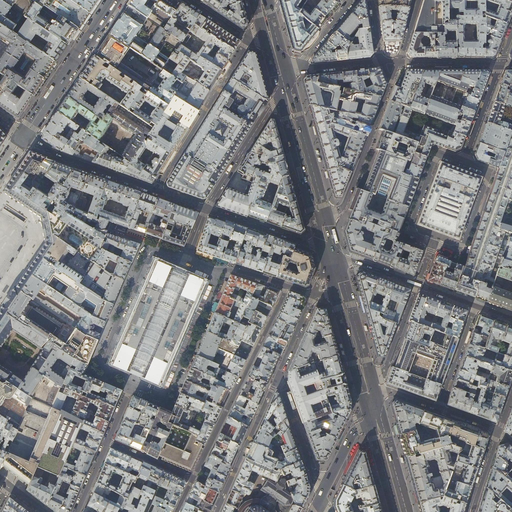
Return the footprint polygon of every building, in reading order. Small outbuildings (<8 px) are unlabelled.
[(32,22),(42,8),(36,4),(34,3),(29,0),(0,0),(10,8),(19,13),(22,16),(24,17),(27,19),(32,22)] [(4,17),(10,8),(0,0),(0,24),(11,32),(22,16),(19,13),(19,16),(18,18),(17,18),(18,18),(17,19),(16,20),(15,21),(13,22),(12,23),(5,18),(4,17)] [(84,20),(89,13),(71,1),(69,0),(47,0),(44,5),(44,6),(78,29),(84,20)] [(97,0),(71,0),(71,1),(89,13),(97,0)] [(131,0),(128,6),(147,18),(150,13),(155,7),(159,0),(131,0)] [(172,18),(181,3),(176,0),(159,0),(155,7),(159,9),(156,13),(159,14),(157,17),(167,24),(172,18)] [(216,11),(224,0),(203,0),(202,2),(209,6),(216,11)] [(240,0),(224,0),(216,11),(221,14),(225,17),(230,10),(229,8),(231,6),(235,5),(236,4),(241,2),(240,0)] [(303,7),(306,3),(307,1),(307,0),(280,0),(290,37),(294,50),(295,50),(300,52),(309,41),(318,30),(309,23),(309,24),(308,23),(304,28),(302,20),(303,18),(299,14),(303,7)] [(332,12),(338,5),(332,0),(319,0),(321,1),(318,5),(316,3),(312,7),(326,19),(332,12)] [(366,1),(362,0),(358,5),(351,13),(358,19),(368,18),(367,9),(366,1)] [(379,0),(380,7),(404,7),(409,9),(411,2),(411,0),(396,0),(395,1),(394,1),(393,0),(379,0)] [(423,0),(419,14),(414,33),(437,33),(443,33),(443,26),(442,26),(442,25),(443,23),(444,22),(445,21),(446,20),(447,20),(447,0),(423,0)] [(445,58),(456,58),(456,41),(444,41),(444,38),(444,35),(445,34),(445,31),(456,31),(456,24),(456,22),(457,21),(458,20),(459,20),(459,16),(456,16),(455,17),(455,20),(452,20),(452,8),(459,8),(459,5),(462,1),(462,0),(447,0),(447,20),(446,20),(445,21),(444,22),(443,23),(442,25),(442,26),(443,26),(443,33),(437,33),(437,39),(434,39),(434,42),(434,53),(437,53),(437,57),(445,58)] [(456,31),(456,41),(456,58),(470,58),(484,58),(484,48),(485,40),(485,35),(485,16),(484,10),(484,0),(462,0),(462,1),(459,5),(459,8),(459,16),(459,20),(458,20),(457,21),(456,22),(456,24),(456,31)] [(484,10),(485,16),(492,19),(496,20),(507,25),(511,14),(511,10),(511,3),(502,0),(484,0),(486,1),(486,4),(496,7),(497,5),(499,5),(496,14),(484,10)] [(242,3),(241,2),(236,4),(235,5),(231,6),(229,8),(230,10),(225,17),(234,23),(243,29),(248,25),(245,14),(242,3)] [(190,30),(200,15),(192,10),(181,3),(172,18),(175,20),(177,17),(180,16),(181,18),(182,20),(184,22),(186,21),(188,23),(185,27),(190,30)] [(303,18),(309,23),(318,30),(322,25),(326,19),(312,7),(311,6),(306,3),(303,7),(299,14),(303,18)] [(44,6),(42,8),(32,22),(67,46),(73,37),(78,29),(44,6)] [(141,27),(147,18),(128,6),(125,10),(122,14),(141,27)] [(404,7),(380,7),(379,7),(380,14),(381,22),(393,20),(405,24),(407,16),(409,9),(404,7)] [(177,50),(182,42),(164,30),(167,24),(157,17),(159,14),(156,13),(154,16),(150,13),(147,18),(160,27),(159,29),(158,29),(148,44),(159,52),(166,43),(175,50),(177,50)] [(358,19),(351,13),(347,18),(343,23),(356,34),(358,30),(370,28),(369,23),(368,18),(358,19)] [(109,34),(129,48),(156,66),(162,70),(169,59),(159,52),(148,44),(145,42),(144,44),(145,46),(143,48),(141,51),(139,51),(132,46),(133,45),(131,43),(136,36),(136,35),(140,29),(141,27),(122,14),(116,23),(109,34)] [(227,62),(234,51),(201,29),(207,20),(203,18),(200,15),(190,30),(185,27),(181,31),(174,27),(174,24),(176,21),(175,20),(172,18),(167,24),(164,30),(182,42),(177,50),(190,60),(195,64),(200,57),(222,71),(227,62)] [(485,16),(485,35),(501,41),(504,32),(507,25),(496,20),(494,27),(490,26),(490,22),(492,19),(485,16)] [(61,55),(67,46),(32,22),(27,19),(16,36),(56,63),(61,55)] [(237,46),(239,42),(221,29),(207,20),(201,29),(234,51),(237,46)] [(392,42),(400,42),(403,32),(405,24),(393,20),(381,22),(382,31),(384,42),(392,42)] [(350,44),(356,34),(343,23),(339,27),(335,32),(350,44)] [(0,33),(7,39),(11,32),(0,24),(0,33)] [(373,53),(370,28),(358,30),(356,34),(350,44),(345,49),(346,59),(360,58),(370,57),(373,53)] [(145,33),(145,32),(140,29),(136,35),(136,36),(143,40),(147,34),(145,33)] [(51,70),(56,63),(16,36),(11,32),(7,39),(11,41),(4,52),(45,79),(51,70)] [(345,49),(350,44),(335,32),(331,37),(327,42),(335,49),(336,60),(340,60),(346,59),(345,49)] [(416,57),(424,57),(424,48),(420,44),(419,40),(423,36),(425,36),(426,37),(427,37),(428,38),(429,39),(430,41),(430,42),(434,42),(434,39),(437,39),(437,33),(414,33),(411,43),(407,53),(411,57),(416,57)] [(150,86),(141,80),(141,79),(142,78),(119,63),(129,48),(109,34),(102,45),(94,56),(147,92),(151,87),(152,86),(151,86),(150,86)] [(500,42),(501,41),(485,35),(485,40),(487,41),(487,42),(487,43),(488,43),(487,45),(488,45),(487,48),(484,48),(484,58),(488,58),(492,58),(495,56),(500,42)] [(327,42),(321,50),(313,59),(313,61),(314,63),(327,61),(336,60),(335,49),(327,42)] [(430,57),(437,57),(437,53),(434,53),(434,42),(430,42),(430,44),(429,45),(428,47),(426,48),(425,48),(424,48),(424,57),(430,57)] [(182,83),(186,77),(181,74),(190,60),(177,50),(175,50),(169,59),(162,70),(182,83)] [(0,73),(11,81),(33,96),(39,87),(45,79),(4,52),(1,56),(0,54),(0,73)] [(261,73),(255,52),(253,52),(248,52),(245,57),(235,72),(231,79),(267,102),(269,100),(261,73)] [(153,128),(161,116),(168,106),(147,92),(94,56),(89,63),(85,69),(84,71),(82,74),(79,78),(115,102),(153,128)] [(215,81),(222,71),(200,57),(195,64),(202,69),(202,70),(204,71),(205,72),(198,81),(197,80),(195,82),(209,91),(215,81)] [(385,84),(382,76),(379,69),(372,69),(367,70),(368,76),(356,78),(358,92),(381,97),(385,84)] [(157,89),(156,89),(153,88),(153,87),(152,87),(151,87),(147,92),(168,106),(173,98),(182,83),(162,70),(161,73),(159,75),(159,76),(163,79),(163,80),(162,82),(161,82),(161,83),(159,86),(159,87),(157,89)] [(392,93),(389,101),(405,106),(409,108),(423,70),(414,70),(407,70),(406,71),(400,88),(395,86),(392,93)] [(431,95),(436,81),(440,70),(430,70),(423,70),(409,108),(405,106),(401,116),(408,119),(411,110),(423,114),(431,95)] [(450,70),(440,70),(436,81),(456,88),(451,103),(445,100),(437,97),(431,95),(423,114),(435,118),(447,123),(447,122),(454,125),(457,116),(458,116),(461,106),(460,106),(462,103),(461,102),(461,101),(461,100),(462,99),(463,98),(466,92),(468,87),(471,88),(473,87),(480,70),(472,70),(450,70)] [(484,71),(480,70),(473,87),(471,94),(470,97),(479,100),(483,88),(489,74),(486,71),(484,71)] [(503,78),(501,84),(506,87),(509,87),(510,83),(511,83),(511,70),(506,71),(503,78)] [(342,72),(343,89),(358,92),(356,78),(355,71),(347,72),(342,72)] [(343,89),(342,72),(329,74),(318,75),(316,83),(340,88),(343,89)] [(0,97),(11,81),(0,73),(0,97)] [(334,111),(335,111),(336,109),(337,103),(338,100),(340,88),(316,83),(318,75),(311,75),(306,76),(302,81),(305,93),(309,106),(334,111)] [(203,101),(209,91),(195,82),(192,80),(186,77),(182,83),(173,98),(196,112),(203,101)] [(66,97),(97,118),(100,119),(102,121),(115,102),(79,78),(73,87),(66,97)] [(265,105),(267,102),(231,79),(225,88),(215,105),(201,127),(188,148),(172,173),(167,181),(167,182),(166,184),(167,185),(168,186),(168,187),(173,189),(197,197),(202,199),(203,199),(204,199),(207,197),(209,194),(224,170),(258,116),(262,110),(265,106),(265,105)] [(27,106),(33,96),(11,81),(0,97),(0,106),(8,111),(18,119),(27,106)] [(490,113),(486,123),(511,131),(511,128),(511,125),(506,124),(507,121),(500,118),(501,114),(502,114),(504,108),(503,108),(504,106),(511,108),(511,83),(510,83),(509,87),(508,89),(503,105),(494,102),(490,113)] [(497,93),(494,102),(503,105),(508,89),(506,88),(506,87),(501,84),(497,93)] [(378,103),(381,97),(358,92),(343,89),(340,88),(338,100),(354,103),(355,96),(359,97),(359,99),(363,100),(363,101),(363,102),(364,102),(364,105),(377,108),(378,103)] [(478,103),(479,100),(470,97),(471,94),(466,92),(463,98),(462,99),(461,100),(461,101),(461,102),(462,103),(460,106),(461,106),(474,112),(476,107),(478,103)] [(129,162),(143,142),(142,141),(144,138),(146,138),(153,128),(115,102),(102,121),(100,119),(97,123),(95,121),(97,118),(66,97),(62,104),(57,112),(78,127),(84,131),(84,132),(99,141),(110,125),(113,119),(121,124),(121,125),(128,130),(128,129),(136,135),(132,141),(121,156),(129,162)] [(190,122),(196,112),(173,98),(168,106),(161,116),(184,131),(190,122)] [(347,114),(372,119),(375,113),(377,108),(364,105),(354,103),(338,100),(337,103),(342,104),(341,110),(336,109),(335,111),(347,114)] [(379,129),(383,131),(394,135),(401,116),(405,106),(389,101),(384,115),(379,129)] [(362,145),(366,136),(329,123),(330,121),(334,111),(309,106),(318,140),(319,142),(324,161),(327,171),(338,168),(351,172),(352,173),(355,163),(362,145)] [(473,117),(474,112),(461,106),(458,116),(457,116),(454,125),(451,132),(450,131),(447,137),(443,147),(453,151),(455,152),(460,149),(466,134),(469,127),(473,117)] [(345,119),(347,114),(335,111),(334,111),(330,121),(329,123),(366,136),(367,132),(369,128),(369,127),(345,119)] [(41,138),(46,142),(56,148),(62,151),(78,127),(57,112),(49,123),(42,134),(43,136),(41,138)] [(370,124),(372,119),(347,114),(345,119),(369,127),(370,124)] [(152,162),(152,163),(154,165),(152,168),(146,164),(145,166),(137,178),(144,181),(152,184),(161,169),(177,142),(184,131),(161,116),(153,128),(146,138),(158,146),(154,153),(159,156),(158,158),(156,157),(156,158),(155,158),(154,159),(152,162)] [(416,143),(412,152),(413,152),(414,153),(426,157),(430,148),(432,143),(436,145),(443,147),(447,137),(436,133),(436,131),(424,126),(420,136),(417,135),(417,136),(409,133),(408,135),(403,133),(408,119),(401,116),(394,135),(416,143)] [(274,120),(270,119),(260,136),(249,153),(268,160),(284,156),(279,137),(274,120)] [(480,141),(479,143),(493,148),(504,152),(505,148),(507,143),(511,144),(511,139),(509,138),(510,134),(511,131),(486,123),(486,125),(485,125),(485,126),(484,130),(484,129),(483,130),(484,130),(483,133),(482,136),(481,136),(481,137),(480,140),(480,141)] [(62,151),(67,153),(84,160),(95,163),(105,146),(99,141),(84,132),(84,131),(78,127),(62,151)] [(376,149),(378,150),(409,161),(410,159),(412,154),(412,152),(416,143),(394,135),(383,131),(380,140),(376,149)] [(142,141),(143,142),(129,162),(122,173),(129,175),(137,178),(145,166),(139,162),(138,159),(146,148),(154,153),(158,146),(146,138),(144,138),(142,141)] [(482,162),(487,164),(490,156),(485,154),(486,151),(491,153),(493,148),(479,143),(477,149),(475,154),(477,160),(482,162)] [(109,168),(115,152),(105,146),(95,163),(102,166),(109,168)] [(493,166),(498,168),(499,168),(499,166),(501,161),(502,157),(504,152),(493,148),(491,153),(493,154),(492,157),(490,156),(487,164),(493,166)] [(504,152),(502,157),(511,160),(511,158),(511,149),(505,148),(504,152)] [(368,177),(362,191),(393,203),(394,202),(408,208),(415,188),(417,183),(418,180),(404,175),(406,170),(408,165),(408,163),(409,161),(378,150),(374,162),(368,177)] [(24,161),(18,169),(31,178),(45,158),(46,158),(38,155),(31,152),(30,153),(30,152),(24,161)] [(122,173),(129,162),(121,156),(115,152),(109,168),(115,170),(122,173)] [(260,179),(268,160),(249,153),(244,162),(238,170),(243,174),(243,175),(244,175),(244,174),(247,175),(248,175),(254,177),(260,179)] [(409,161),(408,163),(409,164),(410,164),(422,168),(425,162),(426,157),(414,153),(412,160),(410,159),(409,161)] [(287,168),(284,156),(268,160),(260,179),(257,189),(265,191),(265,192),(268,184),(270,183),(279,186),(282,178),(289,176),(287,168)] [(4,191),(4,192),(13,198),(25,206),(55,162),(49,160),(45,158),(31,178),(18,169),(4,191)] [(41,217),(42,222),(43,230),(45,237),(53,235),(76,251),(93,262),(110,274),(110,275),(123,280),(127,273),(131,263),(113,255),(107,252),(106,251),(99,248),(106,234),(107,231),(105,230),(104,230),(100,231),(94,229),(85,224),(72,217),(87,173),(81,171),(64,165),(55,162),(25,206),(32,211),(41,217)] [(459,239),(458,239),(460,235),(461,234),(460,234),(461,231),(465,222),(466,219),(467,218),(466,218),(468,213),(469,212),(468,212),(470,207),(471,207),(471,206),(472,204),(472,201),(473,201),(473,200),(474,195),(479,185),(479,184),(480,183),(479,183),(481,178),(481,179),(482,178),(481,177),(480,177),(477,176),(476,175),(476,176),(472,174),(473,174),(472,174),(471,174),(468,173),(467,172),(463,171),(464,171),(463,171),(459,170),(459,169),(458,169),(455,168),(454,167),(452,167),(450,166),(449,165),(449,166),(447,165),(446,164),(445,164),(441,163),(441,162),(440,162),(440,163),(439,167),(438,167),(438,168),(437,171),(434,181),(432,185),(431,186),(432,186),(431,188),(430,191),(429,192),(430,192),(428,197),(427,197),(427,198),(426,202),(425,202),(425,203),(424,206),(421,215),(419,219),(419,220),(418,224),(417,224),(417,225),(418,225),(418,224),(422,226),(421,226),(423,227),(423,226),(426,227),(426,228),(427,228),(431,229),(430,230),(432,230),(432,229),(435,231),(436,232),(436,231),(440,232),(439,233),(440,233),(441,233),(444,234),(445,235),(445,234),(449,236),(448,236),(449,237),(450,236),(453,237),(453,238),(454,238),(458,239),(457,240),(458,240),(459,239)] [(420,176),(422,168),(410,164),(408,170),(406,170),(404,175),(418,180),(420,176)] [(496,174),(496,175),(505,178),(508,169),(499,166),(499,168),(498,168),(498,169),(496,174)] [(346,185),(351,172),(338,168),(327,171),(330,183),(334,198),(341,198),(346,185)] [(111,222),(94,216),(107,180),(98,177),(87,173),(72,217),(85,224),(87,219),(88,220),(88,221),(90,222),(90,221),(93,222),(96,223),(94,228),(94,229),(100,231),(104,230),(105,230),(107,231),(108,231),(111,222)] [(490,193),(497,196),(499,196),(500,192),(502,187),(504,183),(505,178),(496,175),(496,176),(494,180),(492,187),(490,193)] [(273,224),(280,227),(285,215),(275,211),(278,204),(288,207),(289,204),(296,202),(289,176),(282,178),(279,186),(274,198),(273,202),(272,205),(265,222),(273,224)] [(257,189),(260,179),(254,177),(252,182),(253,182),(249,192),(248,193),(247,194),(245,194),(227,188),(221,197),(216,206),(216,207),(223,209),(240,215),(246,217),(257,189)] [(127,228),(140,192),(133,190),(115,183),(107,180),(94,216),(111,222),(127,228)] [(265,192),(265,191),(257,189),(246,217),(247,217),(248,216),(257,219),(265,222),(272,205),(260,200),(260,198),(262,198),(263,198),(265,192)] [(350,215),(348,220),(364,225),(367,216),(372,218),(378,220),(383,222),(386,223),(389,214),(393,203),(362,191),(356,189),(348,209),(352,211),(350,215)] [(127,228),(145,233),(157,198),(150,196),(140,192),(127,228)] [(508,200),(510,195),(500,192),(499,196),(508,200)] [(488,199),(486,202),(496,206),(499,196),(497,196),(490,193),(489,194),(488,199)] [(507,203),(508,200),(499,196),(496,206),(494,210),(503,214),(508,215),(509,212),(504,210),(507,203)] [(152,236),(162,239),(174,204),(165,201),(157,198),(145,233),(152,236)] [(300,216),(296,202),(289,204),(288,207),(285,215),(280,227),(287,230),(300,234),(304,230),(300,216)] [(403,219),(408,208),(394,202),(393,203),(389,214),(403,219)] [(484,208),(483,212),(492,215),(494,210),(496,206),(486,202),(486,204),(484,208)] [(181,207),(174,204),(162,239),(175,243),(183,246),(194,222),(197,213),(196,213),(196,212),(191,210),(181,207)] [(500,223),(503,214),(494,210),(492,215),(491,220),(500,223)] [(398,232),(403,219),(389,214),(386,223),(383,222),(381,229),(381,230),(383,230),(384,228),(398,233),(398,232)] [(343,232),(346,242),(349,252),(361,256),(372,260),(383,230),(381,230),(380,232),(378,231),(379,229),(381,229),(383,222),(378,220),(376,226),(371,223),(372,218),(367,216),(364,225),(348,220),(346,226),(343,232)] [(481,217),(478,225),(488,229),(489,224),(491,220),(489,219),(482,216),(481,217)] [(217,220),(209,217),(197,251),(208,255),(222,259),(224,252),(225,251),(226,248),(228,242),(227,242),(229,239),(223,237),(224,237),(222,236),(223,234),(230,237),(234,223),(231,222),(225,220),(225,222),(217,220)] [(225,260),(234,263),(245,235),(247,228),(240,225),(234,223),(230,237),(229,239),(237,242),(234,247),(230,246),(228,249),(226,248),(225,251),(224,252),(222,259),(225,260)] [(511,227),(500,223),(498,228),(498,229),(510,233),(511,233),(511,227)] [(498,229),(498,228),(489,224),(488,229),(486,233),(489,234),(508,241),(510,233),(498,229)] [(475,236),(474,239),(483,243),(486,233),(488,229),(478,225),(478,227),(476,231),(475,236)] [(245,235),(251,238),(242,266),(247,268),(255,270),(260,257),(267,234),(258,231),(247,228),(245,235)] [(383,264),(394,268),(403,244),(401,243),(395,241),(398,233),(384,228),(383,230),(372,260),(383,264)] [(505,250),(508,241),(489,234),(486,233),(483,243),(505,250)] [(121,238),(106,234),(99,248),(106,251),(109,245),(111,245),(107,252),(113,255),(115,251),(116,249),(121,238)] [(268,274),(276,277),(283,256),(280,255),(278,262),(270,259),(273,253),(280,255),(284,241),(280,239),(273,237),(267,234),(260,257),(262,258),(263,258),(267,259),(262,272),(268,274)] [(44,246),(38,255),(56,268),(79,283),(83,277),(79,274),(78,274),(65,265),(61,262),(66,255),(70,257),(72,257),(76,251),(53,235),(45,237),(45,238),(46,242),(44,246)] [(251,238),(245,235),(234,263),(237,264),(242,266),(251,238)] [(139,245),(121,238),(116,249),(117,250),(118,248),(123,251),(121,254),(115,251),(113,255),(131,263),(134,255),(139,245)] [(289,242),(284,241),(280,255),(283,256),(290,258),(294,248),(296,244),(289,242)] [(502,259),(505,250),(483,243),(482,247),(480,252),(502,259)] [(422,251),(403,244),(394,268),(402,271),(414,275),(417,267),(418,264),(422,251)] [(276,277),(286,280),(298,284),(305,287),(308,285),(311,279),(315,268),(313,261),(311,254),(301,250),(294,248),(290,258),(283,256),(276,277)] [(471,249),(467,258),(477,261),(480,252),(471,249)] [(511,251),(505,250),(502,259),(499,266),(508,269),(511,270),(511,251)] [(499,266),(502,259),(480,252),(477,261),(498,268),(499,266)] [(79,283),(56,268),(38,255),(32,264),(27,272),(44,283),(48,286),(63,296),(87,313),(98,296),(79,283)] [(258,271),(262,272),(267,259),(263,258),(262,258),(260,257),(255,270),(258,271)] [(436,259),(435,262),(446,266),(448,267),(450,262),(449,261),(447,260),(437,257),(436,259)] [(151,382),(162,387),(167,376),(172,364),(171,363),(173,359),(180,342),(182,337),(187,327),(194,310),(196,305),(197,305),(203,292),(207,282),(199,278),(198,277),(195,276),(194,276),(186,272),(180,270),(175,268),(174,267),(173,267),(167,264),(164,262),(162,262),(153,258),(148,270),(149,271),(147,275),(141,290),(132,310),(123,332),(114,353),(113,352),(108,364),(114,366),(124,370),(130,373),(135,375),(140,378),(143,379),(151,382)] [(495,278),(498,268),(477,261),(475,266),(474,270),(495,278)] [(119,292),(123,280),(110,275),(110,274),(93,262),(83,277),(79,283),(98,296),(100,297),(100,299),(113,305),(119,292)] [(428,280),(439,285),(444,271),(446,266),(435,262),(431,272),(428,280)] [(456,264),(454,270),(453,274),(444,271),(439,285),(446,287),(453,290),(459,275),(462,266),(457,264),(456,264)] [(463,267),(462,266),(459,275),(471,279),(474,270),(464,267),(463,267)] [(509,271),(509,272),(507,272),(508,269),(499,266),(498,268),(495,278),(494,283),(487,302),(501,307),(511,310),(511,270),(510,270),(509,271)] [(494,283),(495,278),(474,270),(471,279),(473,280),(480,283),(480,282),(485,284),(487,280),(494,283)] [(24,276),(22,279),(16,288),(15,287),(14,288),(15,288),(33,300),(65,321),(85,335),(98,341),(104,325),(105,322),(93,317),(87,313),(63,296),(48,286),(44,283),(27,272),(24,276)] [(378,356),(384,356),(391,338),(396,324),(381,318),(383,313),(367,308),(367,307),(378,278),(368,274),(361,272),(356,276),(366,315),(378,356)] [(257,284),(243,279),(231,275),(227,284),(222,294),(247,305),(251,297),(257,284)] [(473,280),(471,279),(459,275),(453,290),(454,290),(462,293),(463,293),(465,294),(468,295),(469,295),(473,297),(474,297),(475,297),(480,283),(473,280)] [(367,308),(383,313),(394,284),(385,281),(378,278),(367,307),(367,308)] [(487,302),(494,283),(487,280),(485,284),(480,282),(480,283),(475,297),(480,299),(487,302)] [(263,286),(257,284),(251,297),(272,307),(275,301),(280,291),(272,289),(263,286)] [(401,287),(394,284),(383,313),(381,318),(396,324),(397,324),(403,307),(410,290),(401,287)] [(3,305),(0,308),(0,309),(48,342),(53,336),(54,337),(65,321),(14,288),(12,292),(11,291),(6,299),(2,305),(3,305)] [(285,302),(279,313),(297,320),(303,307),(303,305),(305,298),(305,297),(297,295),(290,292),(285,302)] [(409,321),(411,321),(416,323),(426,296),(423,295),(419,293),(411,314),(409,321)] [(241,319),(247,305),(222,294),(218,305),(214,313),(239,323),(241,319)] [(109,314),(113,305),(100,299),(100,297),(98,296),(87,313),(93,317),(105,322),(109,314)] [(433,298),(426,296),(416,323),(430,328),(431,323),(424,320),(423,318),(424,316),(425,316),(426,315),(425,314),(426,314),(426,313),(427,312),(431,313),(430,315),(434,316),(439,301),(433,298)] [(270,310),(272,307),(251,297),(247,305),(241,319),(261,329),(267,317),(269,314),(260,308),(258,309),(257,311),(254,309),(257,304),(270,310)] [(447,321),(449,317),(453,305),(447,303),(439,301),(434,316),(431,323),(430,328),(433,329),(443,333),(446,326),(447,321)] [(460,308),(453,305),(449,317),(463,323),(465,318),(468,311),(460,308)] [(309,323),(305,333),(319,339),(333,335),(329,321),(326,309),(316,308),(313,315),(309,323)] [(0,311),(0,377),(31,398),(41,382),(45,377),(55,383),(54,385),(56,387),(57,385),(61,387),(52,407),(60,411),(61,409),(65,412),(73,392),(61,387),(73,359),(48,342),(0,309),(1,310),(0,311)] [(230,342),(239,323),(214,313),(211,321),(206,332),(230,342)] [(278,316),(276,319),(285,323),(294,327),(295,324),(297,320),(279,313),(278,316)] [(493,320),(486,317),(479,315),(476,323),(473,333),(486,338),(493,320)] [(460,331),(463,323),(449,317),(447,321),(452,323),(450,328),(446,326),(443,333),(458,338),(460,331)] [(256,340),(261,329),(241,319),(239,323),(230,342),(229,344),(237,347),(241,340),(253,345),(256,340)] [(273,326),(269,334),(277,339),(285,323),(276,319),(273,326)] [(499,322),(493,320),(486,338),(483,347),(485,348),(497,352),(507,325),(499,322)] [(85,335),(65,321),(54,337),(53,336),(48,342),(73,359),(87,365),(92,353),(98,341),(85,335)] [(408,330),(405,339),(427,347),(433,329),(430,328),(416,323),(411,321),(408,330)] [(294,327),(285,323),(277,339),(287,343),(290,335),(294,327)] [(511,326),(507,325),(497,352),(497,353),(511,358),(511,326)] [(397,362),(394,368),(441,385),(446,371),(454,348),(458,338),(443,333),(433,329),(427,347),(405,339),(401,348),(397,362)] [(201,344),(196,355),(212,362),(216,353),(231,360),(226,371),(238,377),(244,365),(246,361),(234,355),(237,347),(229,344),(230,342),(206,332),(201,344)] [(288,371),(313,362),(316,362),(319,361),(339,355),(334,339),(333,335),(319,339),(305,333),(297,350),(288,371)] [(471,338),(469,342),(483,347),(486,338),(473,333),(471,338)] [(266,341),(263,347),(276,354),(277,352),(276,351),(278,347),(284,349),(287,343),(277,339),(269,334),(266,341)] [(467,349),(464,356),(492,366),(493,365),(494,361),(482,357),(485,348),(483,347),(469,342),(467,349)] [(253,366),(249,375),(266,383),(272,371),(278,357),(280,356),(281,356),(276,354),(263,347),(258,357),(261,358),(262,360),(259,367),(257,368),(253,366)] [(494,361),(493,365),(511,371),(511,358),(497,353),(494,361)] [(218,365),(212,362),(196,355),(193,361),(191,368),(215,378),(219,368),(217,367),(218,365)] [(325,372),(320,373),(321,375),(322,379),(344,374),(341,364),(339,355),(319,361),(316,362),(318,367),(323,365),(325,372)] [(488,379),(492,366),(464,356),(462,362),(459,369),(480,376),(488,379)] [(93,378),(88,376),(83,374),(87,365),(73,359),(61,387),(73,392),(78,394),(79,392),(82,393),(81,395),(84,397),(93,378)] [(289,383),(294,398),(299,412),(306,430),(307,433),(319,429),(320,431),(337,439),(341,430),(346,420),(332,413),(325,394),(328,393),(326,389),(346,383),(345,378),(344,374),(322,379),(319,380),(318,376),(321,375),(320,373),(318,367),(316,362),(313,362),(288,371),(288,382),(289,383)] [(511,379),(511,377),(511,371),(493,365),(492,366),(488,379),(494,381),(495,376),(498,376),(496,382),(509,387),(511,379)] [(410,392),(435,401),(438,393),(441,385),(394,368),(392,367),(389,376),(386,383),(410,392)] [(213,383),(215,378),(191,368),(188,374),(185,380),(209,391),(213,383)] [(213,383),(229,390),(231,391),(234,384),(238,377),(226,371),(219,368),(215,378),(213,383)] [(457,375),(456,379),(476,387),(480,376),(459,369),(457,375)] [(240,392),(239,395),(246,399),(247,399),(257,404),(259,401),(262,394),(264,388),(266,383),(249,375),(247,379),(244,385),(240,392)] [(471,413),(476,415),(488,379),(480,376),(476,387),(475,391),(480,393),(476,402),(471,401),(468,412),(471,413)] [(0,411),(10,418),(9,420),(20,425),(23,418),(11,410),(10,411),(1,406),(6,398),(6,399),(7,399),(9,399),(10,399),(11,398),(12,397),(27,407),(31,398),(0,377),(0,411)] [(97,380),(93,378),(84,397),(95,401),(95,400),(97,396),(91,394),(90,392),(91,391),(92,390),(98,393),(99,391),(103,383),(97,380)] [(454,383),(453,388),(465,392),(469,393),(473,395),(475,391),(476,387),(456,379),(454,383)] [(482,418),(489,420),(490,420),(491,421),(496,423),(498,419),(500,412),(503,403),(507,393),(509,387),(496,382),(494,381),(488,379),(476,415),(482,418)] [(208,394),(209,391),(185,380),(183,386),(180,393),(204,403),(205,400),(207,397),(208,394)] [(107,394),(118,399),(121,390),(113,387),(103,383),(99,391),(105,393),(107,394)] [(224,399),(229,390),(213,383),(209,391),(208,394),(214,397),(213,399),(207,397),(205,400),(220,407),(224,399)] [(349,395),(346,383),(326,389),(328,393),(325,394),(332,413),(346,420),(348,415),(350,411),(351,401),(349,395)] [(456,408),(468,412),(471,401),(473,395),(469,393),(467,398),(466,398),(465,399),(464,401),(462,400),(465,392),(453,388),(450,396),(447,405),(456,408)] [(270,404),(271,404),(280,396),(279,394),(277,390),(276,390),(272,399),(270,404)] [(116,404),(118,399),(107,394),(105,399),(99,397),(99,396),(102,397),(103,396),(105,393),(99,391),(98,393),(97,396),(95,400),(114,407),(116,404)] [(111,416),(114,407),(95,400),(95,401),(84,397),(81,395),(78,394),(73,392),(65,412),(76,417),(79,410),(92,415),(93,412),(86,409),(89,402),(99,406),(95,416),(108,422),(111,416)] [(177,399),(175,405),(187,410),(199,415),(204,403),(180,393),(177,399)] [(237,399),(232,409),(252,419),(255,411),(258,405),(257,404),(247,399),(245,404),(246,405),(246,407),(243,405),(246,399),(239,395),(237,399)] [(130,402),(128,407),(142,413),(147,402),(142,399),(133,396),(130,402)] [(267,412),(260,426),(261,426),(276,408),(282,402),(281,400),(280,396),(271,404),(270,404),(267,412)] [(395,420),(399,435),(415,430),(413,425),(415,423),(418,424),(423,409),(419,408),(408,404),(396,399),(391,404),(395,420)] [(205,419),(215,424),(218,417),(222,408),(220,407),(205,400),(204,403),(199,415),(198,416),(205,419)] [(155,405),(147,402),(142,413),(145,414),(140,426),(149,430),(160,407),(155,405)] [(276,426),(277,426),(287,419),(286,415),(282,402),(276,408),(261,426),(268,434),(276,426)] [(172,412),(167,422),(172,425),(179,428),(187,410),(175,405),(173,409),(172,412)] [(28,484),(29,485),(33,475),(36,467),(54,425),(60,411),(52,407),(51,407),(46,420),(26,411),(23,418),(20,425),(11,443),(7,452),(2,464),(23,480),(26,483),(28,484)] [(125,413),(123,419),(139,425),(140,426),(145,414),(142,413),(128,407),(125,413)] [(157,459),(159,456),(172,425),(167,422),(172,412),(167,410),(160,407),(149,430),(140,450),(144,452),(147,453),(146,454),(152,456),(157,459)] [(54,425),(36,467),(59,477),(64,467),(74,443),(82,424),(83,420),(76,417),(65,412),(61,409),(60,411),(54,425)] [(230,413),(228,417),(238,422),(240,422),(248,427),(250,422),(252,419),(232,409),(230,413)] [(416,430),(415,430),(399,435),(403,446),(406,457),(451,444),(460,448),(464,449),(466,443),(473,445),(478,429),(464,424),(451,419),(437,414),(423,409),(418,424),(416,430)] [(83,420),(82,424),(103,433),(106,427),(108,422),(95,416),(92,415),(79,410),(76,417),(83,420)] [(209,435),(215,424),(205,419),(200,431),(196,429),(197,428),(192,426),(192,427),(190,427),(186,425),(186,424),(188,425),(189,424),(191,425),(192,423),(190,422),(192,416),(196,418),(198,416),(199,415),(187,410),(179,428),(198,436),(196,441),(202,444),(204,445),(209,435)] [(0,435),(7,419),(9,420),(10,418),(0,411),(0,435)] [(222,428),(216,440),(228,446),(230,442),(238,445),(239,446),(244,435),(248,427),(240,422),(238,422),(228,417),(222,428)] [(7,419),(0,435),(0,468),(0,469),(2,464),(7,452),(5,451),(5,449),(9,442),(11,443),(20,425),(9,420),(7,419)] [(123,419),(119,428),(114,439),(122,443),(130,446),(139,425),(123,419)] [(288,422),(287,419),(277,426),(276,426),(268,434),(272,437),(277,433),(281,436),(283,435),(289,428),(290,427),(288,422)] [(82,424),(74,443),(95,452),(99,443),(103,433),(82,424)] [(135,448),(140,450),(149,430),(140,426),(139,425),(130,446),(135,448)] [(183,469),(191,472),(195,464),(201,453),(203,449),(201,448),(202,444),(196,441),(198,436),(179,428),(172,425),(159,456),(162,457),(161,459),(164,461),(173,465),(183,469)] [(253,442),(254,442),(267,448),(272,437),(268,434),(261,426),(260,426),(256,436),(253,442)] [(291,433),(289,428),(283,435),(284,439),(276,445),(279,450),(282,451),(284,450),(285,453),(296,448),(295,443),(291,433)] [(316,459),(326,460),(331,450),(337,439),(320,431),(319,429),(307,433),(311,445),(316,459)] [(483,431),(478,429),(473,445),(484,450),(486,443),(489,436),(487,432),(483,431)] [(213,447),(210,454),(222,460),(228,446),(216,440),(213,447)] [(233,456),(238,445),(230,442),(228,446),(222,460),(221,461),(229,465),(233,456)] [(267,448),(254,442),(251,450),(247,458),(274,469),(277,461),(266,457),(267,448)] [(64,467),(74,471),(85,476),(90,464),(95,452),(74,443),(64,467)] [(481,459),(484,450),(473,445),(466,443),(464,449),(460,448),(459,450),(468,453),(467,456),(458,453),(456,460),(478,468),(481,459)] [(460,448),(451,444),(406,457),(412,479),(418,503),(443,496),(446,487),(448,483),(449,479),(456,460),(458,453),(459,450),(460,448)] [(497,451),(495,456),(499,457),(504,462),(508,457),(510,459),(510,460),(510,461),(511,461),(511,460),(511,447),(508,444),(506,444),(499,446),(497,451)] [(277,461),(274,469),(277,471),(278,469),(280,469),(281,469),(301,461),(299,454),(296,448),(285,453),(281,454),(280,454),(277,461)] [(107,456),(104,463),(116,468),(116,467),(115,466),(117,462),(121,464),(119,470),(124,472),(130,457),(120,453),(111,449),(107,456)] [(352,465),(342,484),(354,490),(356,489),(355,487),(354,488),(353,482),(356,475),(358,483),(357,483),(358,489),(374,485),(373,482),(365,451),(359,450),(357,454),(353,462),(352,465)] [(200,473),(207,477),(212,480),(213,479),(216,472),(218,467),(216,466),(218,464),(219,464),(220,464),(221,461),(222,460),(210,454),(204,466),(211,469),(211,471),(210,472),(202,469),(202,470),(200,473)] [(493,464),(491,469),(498,471),(504,476),(508,471),(506,470),(506,469),(505,468),(506,464),(504,462),(499,457),(495,456),(493,464)] [(139,461),(130,457),(124,472),(137,477),(143,463),(139,461)] [(225,503),(239,509),(239,508),(240,508),(240,507),(242,505),(244,503),(246,502),(246,501),(241,499),(244,493),(247,494),(248,494),(249,494),(254,484),(254,483),(247,480),(251,469),(257,472),(258,472),(258,473),(258,474),(261,475),(261,474),(262,474),(269,477),(277,481),(281,480),(283,474),(281,469),(280,469),(278,469),(277,471),(274,469),(247,458),(246,458),(231,491),(225,503)] [(474,478),(478,468),(456,460),(449,479),(471,487),(474,478)] [(144,461),(143,463),(137,477),(134,484),(142,488),(144,484),(141,483),(143,479),(145,481),(146,480),(150,471),(160,477),(163,470),(153,465),(144,461)] [(231,465),(229,465),(221,461),(220,464),(222,465),(221,465),(220,466),(220,467),(220,468),(218,467),(216,472),(225,477),(230,467),(231,465)] [(283,474),(286,481),(306,474),(303,467),(301,461),(281,469),(283,474)] [(119,470),(116,468),(104,463),(100,473),(96,482),(111,489),(120,494),(128,498),(130,492),(128,491),(129,489),(131,490),(134,484),(137,477),(124,472),(119,470)] [(55,511),(69,511),(73,503),(80,488),(71,484),(65,498),(57,494),(62,481),(69,484),(74,471),(64,467),(59,477),(56,483),(46,505),(50,508),(55,511)] [(511,483),(504,476),(498,471),(491,469),(488,478),(485,486),(511,510),(511,483)] [(174,475),(163,470),(160,477),(177,485),(173,494),(179,497),(183,490),(187,482),(174,475)] [(83,482),(85,476),(74,471),(69,484),(71,484),(80,488),(83,482)] [(164,511),(172,511),(173,510),(176,504),(179,497),(173,494),(177,485),(160,477),(150,471),(146,480),(167,490),(163,499),(155,495),(151,503),(154,505),(165,510),(164,511)] [(216,472),(213,479),(222,484),(225,478),(225,477),(216,472)] [(294,501),(295,505),(302,508),(306,500),(309,494),(310,485),(308,480),(306,474),(286,481),(288,486),(291,494),(294,501)] [(40,478),(33,475),(29,485),(28,487),(26,490),(37,498),(46,505),(56,483),(53,482),(53,484),(50,483),(49,484),(46,483),(44,486),(40,484),(42,480),(42,479),(42,478),(40,477),(40,478)] [(196,481),(190,493),(203,500),(205,496),(207,493),(208,488),(211,484),(212,480),(207,477),(204,485),(196,481)] [(288,511),(292,505),(291,505),(294,501),(291,494),(290,493),(285,490),(288,486),(286,485),(286,484),(286,483),(285,482),(285,481),(285,480),(284,480),(284,479),(283,479),(282,479),(281,479),(281,480),(277,481),(269,477),(269,479),(268,479),(261,489),(261,490),(258,494),(258,495),(256,498),(253,498),(251,499),(249,500),(247,501),(246,501),(246,502),(244,503),(242,505),(240,507),(240,508),(239,508),(239,509),(239,510),(238,511),(237,511),(288,511)] [(213,479),(212,480),(211,484),(220,488),(221,488),(222,484),(213,479)] [(468,495),(471,487),(449,479),(448,483),(455,485),(454,490),(446,487),(443,496),(466,503),(468,495)] [(89,497),(85,509),(91,511),(116,511),(119,508),(121,510),(120,511),(121,511),(128,498),(120,494),(117,502),(117,503),(116,503),(115,503),(104,498),(106,494),(109,495),(111,493),(109,492),(111,489),(96,482),(89,497)] [(131,511),(135,505),(131,504),(134,497),(138,499),(142,488),(134,484),(131,490),(130,492),(128,498),(121,511),(131,511)] [(144,484),(142,488),(138,499),(135,505),(131,511),(145,511),(150,502),(148,501),(149,498),(151,499),(156,489),(155,488),(154,487),(150,485),(148,488),(145,486),(145,485),(144,484)] [(220,488),(211,484),(208,488),(217,492),(218,493),(219,490),(220,488)] [(335,509),(336,511),(348,511),(352,511),(353,510),(350,503),(352,505),(354,505),(355,505),(357,509),(359,508),(358,505),(357,502),(356,499),(355,500),(354,499),(354,498),(352,497),(353,496),(355,495),(354,490),(342,484),(339,491),(337,495),(334,500),(334,506),(335,509)] [(375,486),(374,485),(358,489),(356,489),(354,490),(355,495),(356,499),(357,502),(359,502),(360,505),(358,505),(359,508),(362,507),(379,503),(375,486)] [(477,511),(511,511),(511,510),(485,486),(480,504),(477,511)] [(217,492),(208,488),(207,493),(208,493),(206,496),(205,496),(203,500),(212,504),(215,498),(217,492)] [(188,498),(185,502),(191,505),(191,504),(193,499),(198,502),(195,507),(199,509),(198,511),(201,511),(209,511),(211,510),(213,505),(212,504),(203,500),(190,493),(188,498)] [(463,511),(466,503),(443,496),(418,503),(420,511),(463,511)] [(4,507),(1,511),(29,511),(27,510),(18,503),(16,502),(10,497),(9,497),(4,507)] [(180,511),(191,511),(194,507),(191,505),(185,502),(184,505),(180,511)] [(237,511),(238,511),(239,510),(239,509),(225,503),(221,511),(237,511)] [(381,511),(381,510),(379,503),(362,507),(363,511),(352,511),(348,511),(381,511)]
